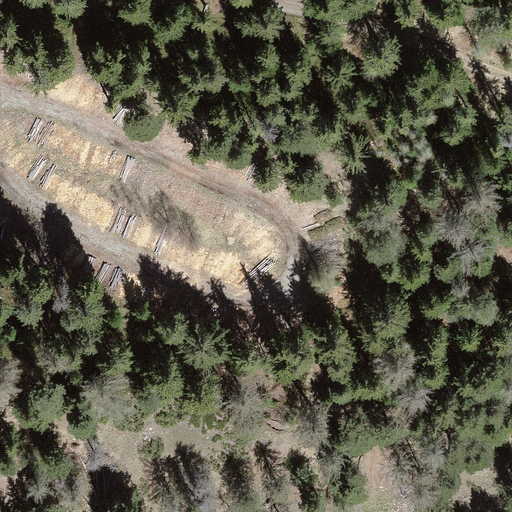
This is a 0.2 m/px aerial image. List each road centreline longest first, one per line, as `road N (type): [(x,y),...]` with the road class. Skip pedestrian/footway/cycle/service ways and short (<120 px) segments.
road 1 (track): [(299,267),(300,239),(262,208),(98,135),(0,105)]
road 2 (track): [(0,175),(160,271),(240,298),(284,293),(299,267)]
road 3 (track): [(233,0),(346,19),(511,80)]
